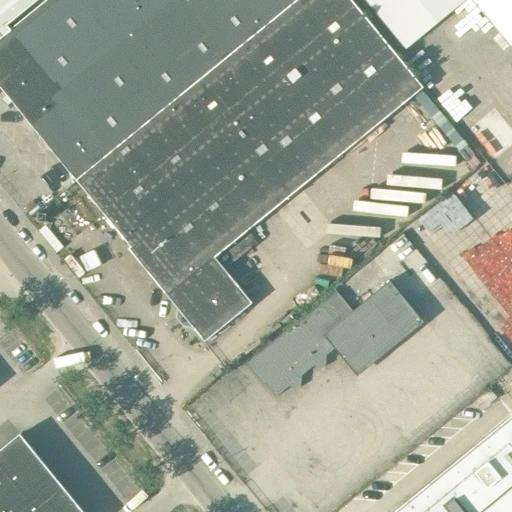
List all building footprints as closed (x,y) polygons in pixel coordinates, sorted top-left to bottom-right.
[(0,0),(0,25),(30,0),(0,0)] [(38,0),(0,31),(0,85),(76,180),(296,0),(38,0)] [(424,87),(352,0),(296,0),(76,180),(131,247),(129,248),(205,341),(253,302),(215,257),(424,87)] [(511,0),(472,0),(511,48),(511,0)] [(335,293),(246,365),(274,398),(288,387),(298,388),(300,378),(314,366),(325,367),(325,357),(335,349),(405,436),(472,382),(390,282),(351,313),(335,293)] [(511,511),(511,417),(396,511),(511,511)] [(39,493),(57,478),(20,434),(2,448),(39,493)] [(39,493),(2,448),(0,450),(0,483),(20,508),(39,493)] [(39,493),(54,511),(83,511),(57,478),(39,493)] [(15,511),(20,508),(0,483),(0,511),(15,511)] [(20,508),(23,511),(54,511),(39,493),(20,508)]
